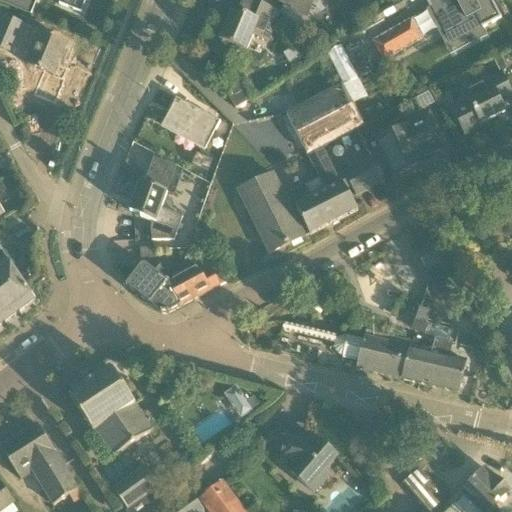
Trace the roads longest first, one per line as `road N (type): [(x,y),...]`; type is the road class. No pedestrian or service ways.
road 1 (residential): [(187,348),(245,295),(511,154)]
road 2 (tertiary): [(511,424),(187,348)]
road 3 (tertiary): [(81,240),(91,180),(168,0)]
road 4 (unclassified): [(81,240),(0,114)]
road 5 (tertiary): [(0,389),(105,314)]
